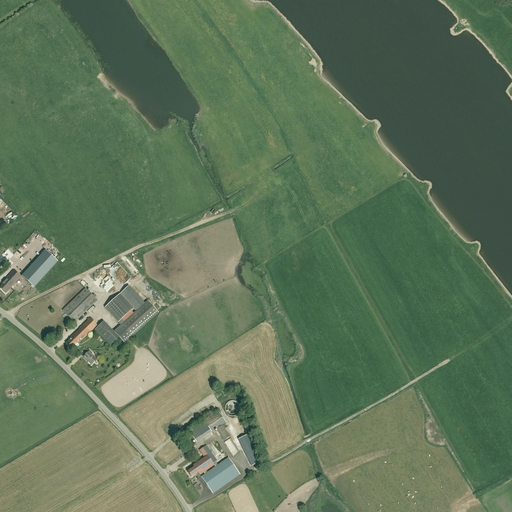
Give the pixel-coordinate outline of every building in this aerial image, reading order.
[(3,211),(6,217),(11,214),(8,208),(3,211)] [(13,214),(9,217),(12,222),(17,218),(13,214)] [(37,236),(33,242),(39,247),(44,241),(37,236)] [(28,258),(38,250),(35,245),(24,253),(28,258)] [(45,250),(21,276),(34,288),(57,262),(45,250)] [(6,293),(20,277),(13,270),(1,284),(3,285),(0,288),(6,293)] [(74,323),(97,301),(85,288),(62,311),(74,323)] [(118,291),(103,305),(106,308),(121,294),(118,291)] [(122,295),(105,308),(118,324),(149,299),(143,292),(129,304),(122,295)] [(148,301),(114,332),(120,338),(124,344),(158,313),(148,301)] [(96,304),(89,310),(91,312),(98,306),(96,304)] [(70,339),(70,340),(67,343),(71,348),(77,343),(78,344),(97,326),(90,318),(70,339)] [(114,332),(103,321),(95,330),(111,347),(120,338),(114,332)] [(83,357),(91,364),(96,359),(90,354),(91,354),(89,352),(83,357)] [(187,420),(217,401),(213,396),(184,414),(187,420)] [(225,406),(225,407),(225,409),(225,410),(225,411),(226,412),(227,413),(227,414),(228,415),(230,415),(231,416),(232,416),(233,416),(235,416),(236,415),(237,415),(238,414),(239,413),(239,412),(240,410),(240,409),(240,408),(240,407),(239,405),(239,404),(238,403),(237,402),(236,401),(235,401),(233,401),(232,401),(231,401),(229,401),(228,402),(227,403),(226,404),(226,405),(225,406)] [(230,436),(222,425),(226,423),(219,412),(189,432),(196,442),(211,432),(216,429),(223,440),(230,436)] [(171,430),(177,427),(173,421),(167,424),(171,430)] [(261,462),(248,435),(238,440),(251,467),(261,462)] [(230,453),(235,451),(231,442),(226,444),(230,453)] [(218,465),(215,462),(217,461),(206,446),(199,450),(204,458),(193,466),(194,467),(187,472),(191,477),(197,472),(199,475),(214,465),(215,467),(201,477),(213,494),(240,475),(228,458),(218,465)]
